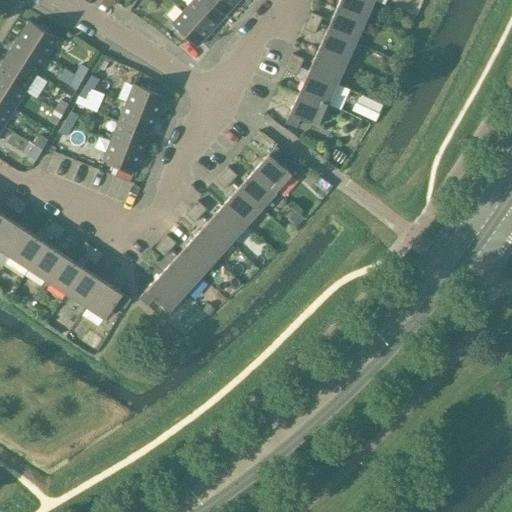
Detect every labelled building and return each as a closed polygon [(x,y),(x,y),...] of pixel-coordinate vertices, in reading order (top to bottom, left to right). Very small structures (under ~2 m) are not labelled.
[(224,15),(207,0),(192,0),(186,8),(211,30),(224,15)] [(237,0),(207,0),(224,15),(237,0)] [(339,0),(336,7),(365,20),(373,0),(339,0)] [(356,41),(365,20),(336,7),(327,28),(356,41)] [(172,24),(197,46),(211,30),(186,8),(172,24)] [(311,11),(307,19),(318,24),(322,16),(311,11)] [(303,27),(314,32),(318,24),(307,19),(303,27)] [(57,38),(30,20),(18,38),(46,56),(57,38)] [(327,28),(318,49),(347,62),(356,41),(327,28)] [(7,55),(35,73),(46,56),(18,38),(7,55)] [(309,70),(337,83),(347,62),(318,49),(309,70)] [(303,57),(292,52),(288,61),(299,66),(303,57)] [(0,65),(0,74),(24,90),(35,73),(7,55),(0,65)] [(285,69),(296,74),(299,66),(288,61),(285,69)] [(81,63),(75,75),(81,79),(88,67),(81,63)] [(309,70),(300,91),(328,104),(337,83),(309,70)] [(0,74),(0,98),(12,107),(24,90),(0,74)] [(91,74),(86,84),(93,87),(98,78),(91,74)] [(69,84),(76,88),(81,79),(75,75),(69,84)] [(165,95),(135,82),(126,101),(157,114),(165,95)] [(79,95),(86,99),(93,87),(86,84),(79,95)] [(286,122),(296,127),(300,117),(319,125),(328,104),(300,91),(286,122)] [(360,113),(376,120),(382,104),(366,97),(360,113)] [(0,123),(1,124),(12,107),(0,98),(0,123)] [(61,98),(54,110),(60,114),(68,102),(61,98)] [(126,101),(119,120),(149,133),(157,114),(126,101)] [(48,119),(55,123),(60,114),(54,110),(48,119)] [(70,110),(65,119),(72,122),(77,114),(70,110)] [(64,134),(72,122),(65,119),(58,130),(64,134)] [(149,133),(119,120),(111,138),(141,151),(149,133)] [(40,133),(35,140),(32,144),(39,149),(46,137),(40,133)] [(102,158),(133,171),(141,151),(111,138),(102,158)] [(27,154),(34,158),(39,149),(32,144),(27,154)] [(276,190),(292,173),(277,159),(284,152),(276,144),(253,169),(276,190)] [(235,173),(226,165),(222,170),(231,179),(235,173)] [(276,190),(253,169),(238,185),(260,206),(276,190)] [(214,179),(223,187),(231,179),(222,170),(214,179)] [(260,206),(238,185),(222,202),(245,223),(260,206)] [(3,202),(10,206),(16,196),(10,191),(3,202)] [(18,212),(25,201),(16,196),(10,206),(18,212)] [(195,199),(191,204),(200,212),(204,207),(195,199)] [(245,223),(222,202),(206,219),(229,240),(245,223)] [(183,212),(192,220),(200,212),(191,204),(183,212)] [(0,249),(6,253),(23,227),(4,214),(0,220),(0,249)] [(41,227),(48,231),(54,221),(48,216),(41,227)] [(191,235),(214,256),(229,240),(206,219),(191,235)] [(56,237),(63,226),(54,221),(48,231),(56,237)] [(23,227),(6,253),(25,265),(42,239),(23,227)] [(164,232),(160,237),(169,246),(173,240),(164,232)] [(175,252),(198,273),(214,256),(191,235),(175,252)] [(152,245),(161,254),(169,246),(160,237),(152,245)] [(25,265),(44,278),(61,252),(42,239),(25,265)] [(79,252),(86,256),(92,246),(86,241),(79,252)] [(94,262),(101,251),(92,246),(86,256),(94,262)] [(61,252),(44,278),(63,291),(80,265),(61,252)] [(160,268),(183,290),(198,273),(175,252),(160,268)] [(80,265),(63,291),(82,303),(99,277),(80,265)] [(152,293),(167,307),(183,290),(160,268),(136,294),(144,301),(152,293)] [(82,303),(101,316),(112,299),(121,305),(127,296),(99,277),(82,303)]
